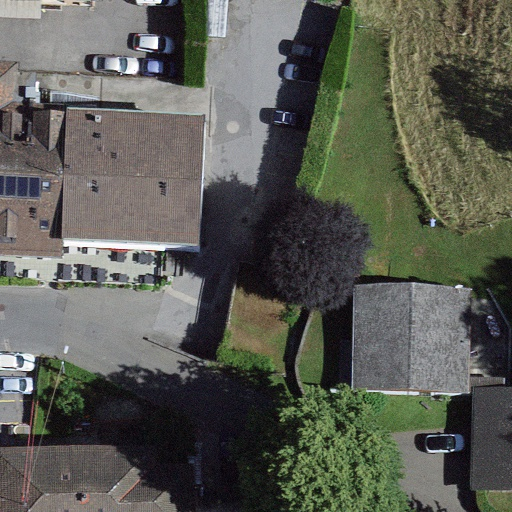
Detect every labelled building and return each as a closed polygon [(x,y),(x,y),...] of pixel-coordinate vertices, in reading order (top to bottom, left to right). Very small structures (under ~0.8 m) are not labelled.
[(207,0),(206,39),(226,40),(228,0),(207,0)] [(0,4),(0,20),(41,23),(41,6),(0,4)] [(19,71),(0,70),(0,263),(61,265),(62,250),(196,255),(201,127),(35,121),(36,105),(17,105),(19,71)] [(312,279),(248,267),(230,368),(293,380),(312,279)] [(480,296),(355,294),(353,399),(478,402),(480,296)] [(511,399),(482,399),(481,496),(511,496),(511,399)] [(156,450),(0,454),(0,511),(249,511),(251,501),(194,500),(194,468),(156,469),(156,450)]
